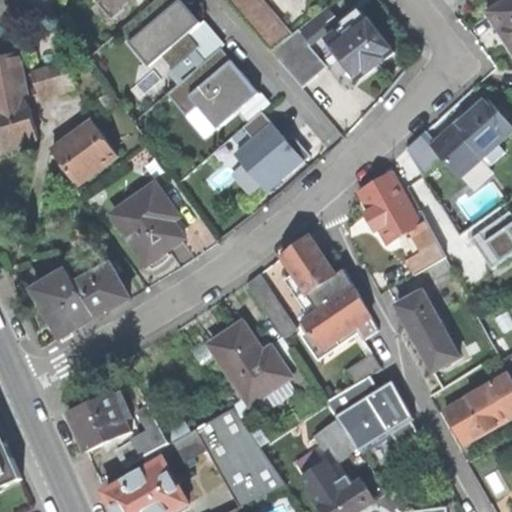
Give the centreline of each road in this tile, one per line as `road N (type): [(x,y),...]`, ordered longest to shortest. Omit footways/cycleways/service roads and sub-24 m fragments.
road 1 (residential): [(323,194),(492,511)]
road 2 (residential): [(323,194),(233,263),(21,384)]
road 3 (residential): [(416,0),(447,44),(441,75),(323,194)]
road 4 (secondary): [(76,511),(21,384)]
